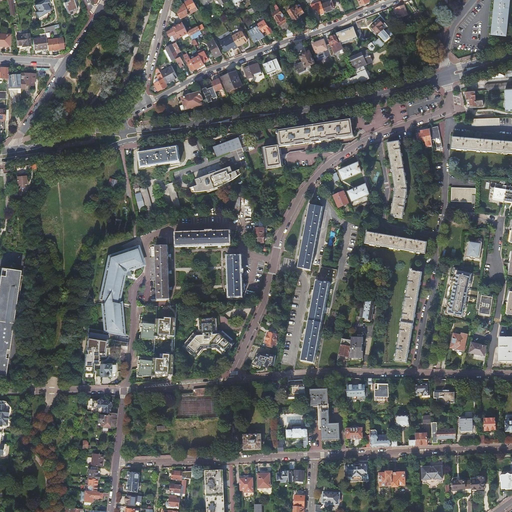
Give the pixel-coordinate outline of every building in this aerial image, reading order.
[(51,10),(49,6),(47,4),(50,2),(48,0),(43,0),(35,5),(38,11),(35,13),(39,18),(51,10)] [(68,0),(72,11),(77,10),(77,9),(78,9),(79,8),(78,7),(77,6),(76,6),(74,0),(68,0)] [(188,0),(185,2),(189,10),(196,6),(193,0),(188,0)] [(324,12),(325,12),(322,4),(324,3),(323,1),(323,0),(311,5),(313,9),(318,8),(320,14),(320,13),(321,14),(321,15),(324,14),(324,13),(324,12)] [(325,12),(326,13),(333,10),(333,9),(335,8),(332,0),(331,0),(322,0),(323,0),(323,1),(324,3),(322,4),(325,12)] [(506,35),(510,0),(494,0),(491,34),(506,35)] [(184,3),(175,8),(181,19),(189,14),(186,9),(187,8),(184,3)] [(300,19),(299,17),(300,17),(299,15),(304,11),(301,6),(299,8),(297,4),(288,10),(295,20),(297,22),(300,20),(300,19)] [(248,10),(251,14),(259,10),(256,5),(248,10)] [(396,8),(398,14),(400,18),(408,15),(405,5),(396,8)] [(272,13),(288,36),(294,34),(290,27),(292,26),(279,8),(272,13)] [(269,34),(273,31),(267,23),(266,23),(264,20),(258,24),(260,26),(259,27),(264,35),(268,33),(269,34)] [(387,27),(388,26),(385,22),(383,24),(380,20),(375,24),(374,23),(371,25),(372,26),(371,27),(375,32),(378,35),(387,27)] [(174,28),(177,33),(179,37),(188,33),(188,32),(182,22),(173,27),(174,28)] [(248,31),(255,42),(264,37),(265,36),(264,36),(264,35),(259,27),(257,25),(248,31)] [(188,32),(188,33),(189,35),(191,38),(193,36),(192,34),(200,30),(198,26),(188,32)] [(355,31),(354,27),(350,29),(342,32),(341,32),(337,34),(341,42),(345,41),(345,43),(354,40),(353,38),(357,36),(355,31)] [(395,36),(387,27),(378,35),(377,36),(379,38),(380,37),(381,38),(376,42),(375,41),(372,43),(369,46),(370,46),(369,47),(372,49),(372,51),(373,50),(374,51),(379,46),(381,48),(386,44),(395,36)] [(169,35),(170,37),(173,35),(177,33),(174,28),(170,30),(167,32),(169,35)] [(357,36),(358,39),(363,37),(360,29),(355,31),(357,36)] [(231,36),(237,47),(239,46),(238,46),(248,41),(242,30),(232,35),(231,36)] [(10,35),(0,34),(0,48),(6,49),(6,46),(9,47),(10,35)] [(22,46),(23,49),(31,48),(29,34),(17,36),(18,47),(22,46)] [(341,42),(339,43),(339,42),(335,35),(330,37),(331,38),(328,39),(332,46),(335,52),(344,48),(341,42)] [(234,49),(237,47),(231,36),(220,41),(225,50),(233,47),(234,49)] [(34,50),(47,48),(47,45),(46,40),(46,38),(33,39),(34,50)] [(46,40),(47,45),(48,45),(49,51),(59,49),(58,38),(46,40)] [(176,59),(179,57),(178,54),(177,53),(181,51),(175,39),(172,41),(173,44),(165,48),(166,49),(163,50),(170,62),(176,59)] [(207,43),(215,57),(222,53),(215,39),(207,43)] [(316,54),(328,49),(324,39),(312,43),(316,54)] [(198,52),(200,55),(204,62),(207,60),(206,58),(208,57),(204,49),(198,52)] [(186,59),(192,71),(196,68),(191,60),(186,51),(184,52),(188,58),(186,59)] [(315,63),(309,51),(300,55),(303,62),(295,65),(299,74),(305,71),(304,68),(306,67),(311,65),(312,68),(314,69),(316,68),(316,66),(315,63)] [(358,70),(365,67),(364,65),(373,61),(369,53),(364,55),(362,52),(350,57),(356,69),(357,71),(358,70)] [(196,68),(196,69),(204,64),(204,62),(200,55),(195,57),(195,58),(191,60),(196,68)] [(181,67),(185,65),(180,56),(179,57),(176,59),(181,67)] [(281,69),(277,59),(264,65),(268,74),(281,69)] [(253,77),(253,74),(261,71),(258,63),(244,69),(248,79),(253,77)] [(172,81),(178,77),(172,66),(164,70),(171,81),(172,81)] [(8,74),(9,68),(0,67),(0,76),(1,77),(1,78),(8,78),(8,74)] [(370,79),(365,67),(358,70),(357,71),(359,70),(359,72),(358,73),(359,75),(356,76),(351,78),(344,81),(343,81),(343,82),(342,83),(343,84),(343,85),(344,86),(345,86),(346,86),(353,83),(361,80),(362,82),(370,79)] [(511,69),(493,75),(493,78),(511,76),(511,69)] [(167,83),(171,81),(164,70),(161,72),(167,83)] [(242,77),(239,71),(220,79),(224,89),(227,87),(228,91),(242,86),(239,78),(242,77)] [(20,73),(8,74),(8,78),(8,88),(14,88),(14,84),(20,84),(21,84),(21,73),(20,73)] [(25,73),(21,73),(21,84),(21,89),(25,89),(25,85),(34,86),(34,79),(36,79),(36,74),(25,73)] [(164,78),(161,74),(157,76),(158,78),(155,79),(154,81),(154,82),(158,90),(161,89),(162,90),(166,88),(165,87),(168,85),(164,78)] [(220,79),(212,82),(212,84),(216,92),(220,90),(223,97),(227,95),(224,89),(220,79)] [(511,88),(511,81),(487,84),(484,86),(485,87),(487,90),(505,89),(511,88)] [(331,92),(338,91),(338,90),(334,83),(335,83),(334,82),(328,85),(331,92)] [(204,86),(202,87),(208,102),(211,101),(218,97),(216,92),(212,84),(205,87),(204,86)] [(475,91),(466,91),(467,99),(475,98),(475,91)] [(201,96),(201,92),(182,97),(185,109),(202,105),(201,101),(203,100),(202,97),(202,95),(201,96)] [(475,98),(467,99),(468,105),(469,105),(471,105),(471,107),(483,107),(483,100),(475,101),(475,98)] [(279,138),(280,147),(352,136),(350,119),(278,130),(278,131),(277,132),(277,134),(278,134),(279,138)] [(438,126),(430,128),(431,140),(435,139),(437,149),(443,148),(438,126)] [(423,131),(416,133),(418,143),(425,142),(425,141),(431,140),(430,128),(424,129),(424,130),(423,131)] [(243,147),(248,145),(244,134),(239,136),(242,146),(243,147)] [(239,149),(242,148),(242,147),(243,147),(242,146),(239,136),(214,145),(218,156),(225,154),(239,149)] [(511,142),(452,137),(451,149),(511,153),(511,142)] [(400,141),(387,143),(394,185),(395,187),(395,188),(395,189),(395,191),(394,193),(391,217),(403,218),(407,192),(407,190),(407,188),(407,187),(407,185),(400,141)] [(282,166),(279,147),(279,145),(263,148),(264,148),(268,168),(282,166)] [(138,152),(141,168),(180,162),(178,146),(149,151),(149,152),(146,152),(146,151),(138,152)] [(358,163),(339,171),(343,181),(362,173),(358,163)] [(196,186),(194,186),(196,192),(207,190),(219,186),(231,181),(238,176),(237,171),(233,172),(231,166),(230,167),(216,172),(214,173),(210,174),(195,179),(197,185),(196,186)] [(17,176),(17,185),(20,185),(21,189),(24,188),(24,185),(27,185),(26,174),(22,175),(22,176),(17,176)] [(116,179),(111,178),(109,186),(118,189),(121,180),(116,179)] [(175,212),(181,210),(174,182),(167,184),(175,212)] [(366,184),(348,191),(353,201),(370,194),(366,184)] [(495,188),(493,199),(500,200),(500,201),(504,203),(508,203),(508,202),(511,202),(511,186),(511,187),(507,186),(506,190),(495,188)] [(135,194),(139,209),(145,207),(148,220),(155,219),(147,187),(140,189),(141,193),(135,194)] [(475,203),(476,188),(452,187),(451,201),(472,202),(472,203),(475,203)] [(345,191),(334,196),(339,208),(350,202),(345,191)] [(352,208),(355,214),(377,206),(375,200),(352,208)] [(310,205),(299,267),(311,270),(323,207),(310,205)] [(258,239),(258,243),(264,243),(264,228),(259,228),(259,227),(255,227),(255,239),(258,239)] [(230,232),(177,234),(177,246),(185,246),(203,246),(221,245),(230,245),(230,232)] [(367,232),(365,244),(425,254),(427,242),(367,232)] [(471,259),(475,259),(476,258),(479,259),(480,259),(482,242),(481,241),(480,241),(479,242),(469,241),(468,241),(467,244),(468,245),(466,257),(467,257),(470,257),(471,259)] [(169,246),(156,246),(157,300),(170,299),(170,290),(169,272),(169,254),(169,246)] [(140,254),(138,247),(115,255),(116,257),(111,258),(109,264),(108,264),(100,300),(108,302),(107,305),(102,304),(105,331),(109,332),(113,333),(117,333),(124,335),(121,306),(121,303),(120,295),(124,275),(129,270),(144,265),(141,258),(138,259),(137,255),(140,254)] [(241,257),(228,257),(228,267),(229,288),(229,297),(242,297),(241,257)] [(317,281),(301,360),(314,363),(329,284),(327,283),(327,282),(326,281),(327,276),(336,278),(338,270),(322,267),(319,282),(317,281)] [(22,272),(3,268),(0,287),(0,376),(6,377),(22,272)] [(410,270),(395,361),(401,362),(407,363),(422,272),(412,270),(413,269),(411,269),(410,270)] [(446,310),(447,310),(446,314),(448,314),(462,317),(464,311),(465,311),(465,310),(466,304),(467,303),(466,302),(469,288),(470,289),(470,288),(471,281),(470,280),(472,273),(458,270),(455,270),(454,274),(453,277),(452,276),(451,284),(452,285),(450,292),(449,299),(448,299),(446,307),(447,307),(446,310)] [(479,290),(476,309),(479,310),(479,315),(490,317),(493,296),(491,296),(489,297),(485,296),(484,294),(482,294),(483,291),(479,290)] [(366,319),(367,319),(371,320),(372,320),(374,310),(374,308),(375,302),(374,301),(370,301),(369,300),(369,302),(366,301),(364,308),(362,308),(360,317),(366,318),(366,319)] [(216,332),(215,319),(215,318),(200,320),(201,333),(199,333),(196,334),(195,335),(186,345),(184,347),(187,350),(192,354),(195,357),(197,355),(203,349),(207,349),(212,348),(217,348),(223,353),(225,355),(227,352),(232,347),(234,343),(232,341),(222,333),(220,332),(218,332),(216,332)] [(151,336),(155,337),(156,322),(142,320),(141,328),(143,328),(142,332),(142,335),(141,339),(147,339),(147,337),(151,337),(151,336)] [(89,329),(82,380),(94,381),(94,364),(98,364),(98,357),(104,357),(106,344),(107,344),(108,339),(113,340),(113,344),(128,346),(128,343),(117,341),(118,336),(109,334),(109,332),(105,331),(89,329)] [(223,331),(222,333),(232,341),(233,340),(223,331)] [(185,344),(186,345),(195,335),(194,333),(185,344)] [(268,333),(266,343),(267,343),(267,344),(269,345),(269,346),(273,347),(274,344),(276,345),(277,342),(278,343),(280,337),(278,336),(278,335),(268,333)] [(454,334),(451,346),(456,347),(456,350),(460,351),(464,352),(468,334),(462,333),(461,335),(454,334)] [(351,340),(351,346),(350,358),(363,358),(363,355),(363,351),(362,351),(362,349),(362,347),(362,344),(364,344),(364,337),(363,337),(358,337),(351,337),(351,340)] [(511,338),(500,338),(499,352),(501,352),(500,362),(506,362),(511,362),(511,338)] [(346,344),(341,343),(338,360),(341,361),(341,360),(346,360),(350,361),(350,360),(350,358),(351,346),(346,345),(346,344)] [(472,343),(470,353),(477,355),(484,356),(486,346),(472,343)] [(274,366),(277,351),(271,350),(269,354),(259,353),(259,354),(257,357),(256,360),(254,364),(257,365),(257,367),(259,368),(260,368),(261,367),(262,366),(265,367),(265,366),(265,365),(268,366),(268,367),(269,365),(271,366),(272,365),(274,366)] [(148,373),(152,374),(154,358),(139,357),(138,364),(138,365),(140,365),(139,368),(139,372),(139,376),(144,376),(144,374),(148,374),(148,373)] [(111,364),(100,364),(100,377),(103,377),(106,377),(106,376),(109,376),(111,376),(111,364)] [(442,380),(436,380),(436,391),(444,391),(444,393),(435,393),(435,398),(438,398),(438,402),(439,402),(439,403),(455,403),(455,393),(450,393),(450,391),(445,391),(445,382),(444,382),(442,382),(442,380)] [(389,384),(375,383),(375,401),(384,401),(385,397),(389,397),(389,384)] [(415,385),(414,385),(414,393),(415,393),(415,394),(422,393),(422,396),(430,396),(430,395),(431,395),(430,385),(430,384),(422,385),(415,385)] [(347,397),(347,400),(365,399),(365,398),(368,398),(368,389),(365,389),(365,385),(359,385),(359,386),(352,386),(352,385),(347,385),(347,390),(344,390),(344,397),(347,397)] [(328,390),(311,391),(312,406),(319,406),(320,430),(323,429),(323,440),(339,440),(339,425),(329,425),(328,390)] [(0,455),(5,456),(6,444),(0,443),(0,437),(0,432),(3,433),(3,429),(3,426),(5,426),(5,423),(7,423),(8,417),(9,409),(9,407),(7,405),(6,405),(6,402),(4,401),(3,401),(1,401),(0,401),(0,455)] [(91,404),(92,408),(98,409),(98,413),(107,413),(110,413),(110,407),(109,407),(109,405),(110,405),(111,405),(111,404),(111,403),(110,402),(109,402),(109,403),(108,402),(103,401),(102,401),(101,402),(99,402),(98,402),(96,401),(93,401),(92,401),(91,404)] [(92,412),(85,412),(84,430),(89,430),(90,426),(87,425),(88,416),(94,417),(95,412),(92,412)] [(115,427),(117,414),(110,413),(107,413),(107,416),(99,415),(98,422),(101,423),(101,427),(103,427),(104,428),(108,428),(109,428),(110,426),(115,427)] [(409,416),(396,416),(396,427),(401,426),(401,427),(405,427),(405,426),(409,426),(409,416)] [(460,428),(460,431),(473,431),(473,419),(460,420),(460,428)] [(495,419),(485,419),(485,431),(491,431),(491,430),(496,430),(495,419)] [(432,425),(433,443),(438,443),(438,439),(440,439),(440,440),(456,439),(456,429),(439,430),(440,431),(437,431),(437,423),(432,423),(432,425)] [(309,450),(308,429),(303,429),(301,429),(301,427),(294,427),(294,429),(292,429),(292,430),(286,430),(287,438),(292,438),(303,438),(304,438),(304,451),(309,450)] [(362,428),(347,429),(347,439),(363,438),(362,428)] [(371,431),(371,440),(371,448),(391,447),(391,437),(391,435),(377,435),(377,432),(376,430),(371,431)] [(416,434),(416,438),(416,446),(428,445),(427,434),(420,434),(416,434)] [(260,435),(244,436),(245,450),(261,449),(260,435)] [(391,437),(391,447),(400,447),(400,441),(394,441),(393,437),(391,437)] [(416,446),(416,438),(410,438),(410,440),(407,440),(407,446),(416,446)] [(92,454),(91,466),(102,467),(104,455),(92,454)] [(350,480),(350,482),(365,482),(365,479),(369,479),(368,464),(364,465),(359,465),(356,465),(352,465),(345,465),(346,480),(350,480)] [(434,466),(434,468),(431,468),(431,466),(430,466),(430,467),(422,467),(423,480),(431,480),(431,479),(434,478),(434,479),(443,479),(442,466),(434,467),(434,466)] [(89,470),(88,478),(89,478),(97,479),(99,480),(100,471),(97,471),(98,468),(92,467),(91,470),(89,470)] [(207,480),(206,480),(206,490),(207,490),(208,503),(207,503),(207,511),(224,511),(223,470),(206,471),(207,480)] [(172,479),(182,480),(182,474),(183,472),(172,471),(172,479)] [(296,471),(295,481),(303,481),(303,471),(296,471)] [(182,474),(182,480),(186,480),(191,480),(192,472),(185,472),(185,473),(182,474)] [(282,482),(293,482),(294,473),(291,473),(291,472),(281,472),(281,474),(279,474),(280,475),(278,475),(278,476),(278,480),(279,481),(282,480),(282,482)] [(392,473),(392,472),(386,472),(386,473),(379,474),(380,486),(393,486),(392,473)] [(129,479),(129,482),(138,483),(139,474),(129,473),(128,479),(129,479)] [(393,486),(393,487),(398,487),(398,485),(405,485),(405,473),(392,473),(393,486)] [(502,475),(500,477),(500,481),(501,481),(501,489),(505,489),(505,490),(511,489),(511,488),(511,487),(511,474),(510,474),(508,473),(505,474),(505,475),(502,475)] [(269,474),(258,474),(258,488),(270,488),(269,474)] [(244,478),(239,479),(240,491),(244,491),(244,494),(254,493),(253,478),(249,478),(244,478)] [(479,480),(471,481),(471,490),(472,490),(472,491),(476,491),(476,490),(484,489),(484,482),(485,482),(485,479),(484,479),(484,478),(479,478),(479,480)] [(471,490),(471,481),(465,481),(464,480),(460,480),(459,481),(452,481),(453,491),(458,490),(458,489),(465,489),(469,489),(469,494),(472,493),(471,490)] [(127,491),(127,494),(136,495),(137,492),(138,484),(141,484),(141,483),(138,483),(129,482),(128,485),(127,491)] [(180,493),(181,485),(171,485),(170,493),(180,493)] [(84,506),(91,506),(92,500),(92,498),(94,498),(102,499),(103,493),(96,493),(87,492),(85,492),(82,491),(81,500),(84,501),(84,506)] [(324,492),(323,504),(339,505),(339,493),(324,492)] [(169,506),(179,507),(180,499),(177,499),(177,496),(170,495),(169,506)] [(295,496),(295,507),(304,507),(305,497),(295,496)] [(135,498),(127,497),(126,497),(126,502),(127,502),(127,505),(135,506),(136,498),(135,498)]
